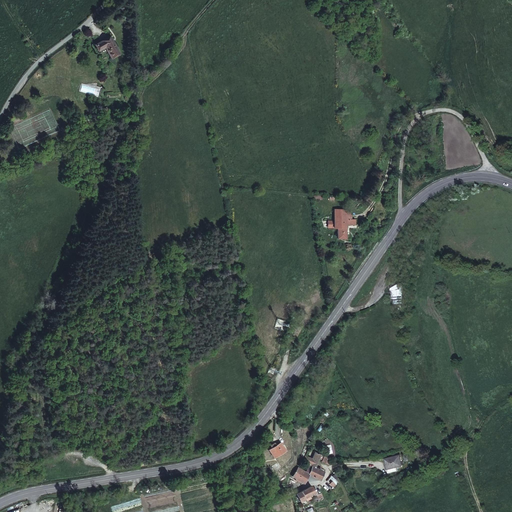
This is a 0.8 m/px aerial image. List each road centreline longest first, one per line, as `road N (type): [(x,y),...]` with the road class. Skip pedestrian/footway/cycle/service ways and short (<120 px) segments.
road 1 (secondary): [(0,504),(194,465),(227,450),(264,415),(426,192),(464,176),(511,183)]
road 2 (track): [(129,106),(40,329),(32,437),(40,491)]
road 3 (track): [(400,220),(403,143),(426,109),(447,107),(465,117),(496,177)]
road 4 (unclassified): [(0,116),(30,70),(108,0)]
road 5 (track): [(129,106),(212,0)]
